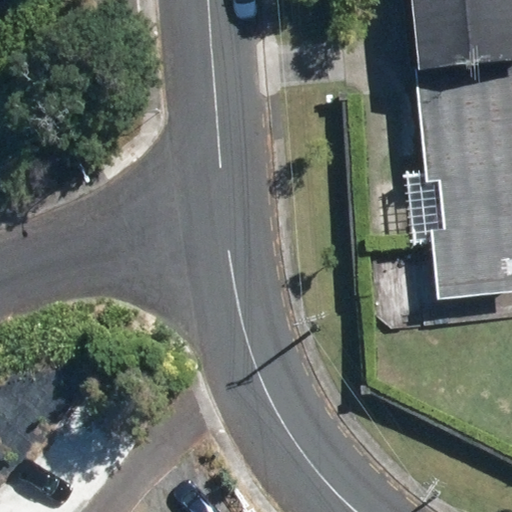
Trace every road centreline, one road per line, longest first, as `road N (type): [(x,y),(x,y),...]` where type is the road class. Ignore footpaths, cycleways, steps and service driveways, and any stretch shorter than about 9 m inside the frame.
road 1 (residential): [(357,511),(297,447),(252,364),(222,209)]
road 2 (residential): [(0,288),(222,209)]
road 3 (residential): [(222,209),(207,0)]
